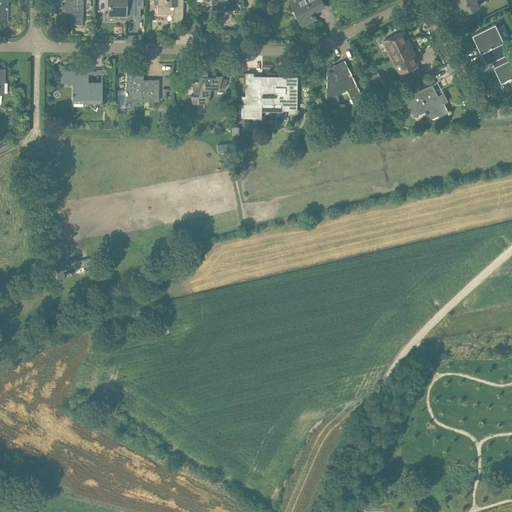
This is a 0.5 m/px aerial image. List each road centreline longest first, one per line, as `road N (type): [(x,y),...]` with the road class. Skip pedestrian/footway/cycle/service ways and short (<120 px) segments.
road 1 (residential): [(419,0),(294,51),(34,47)]
road 2 (track): [(335,501),(382,384),(511,250)]
road 3 (track): [(33,133),(201,136),(213,145)]
road 4 (unclassified): [(422,0),(485,107),(511,109)]
